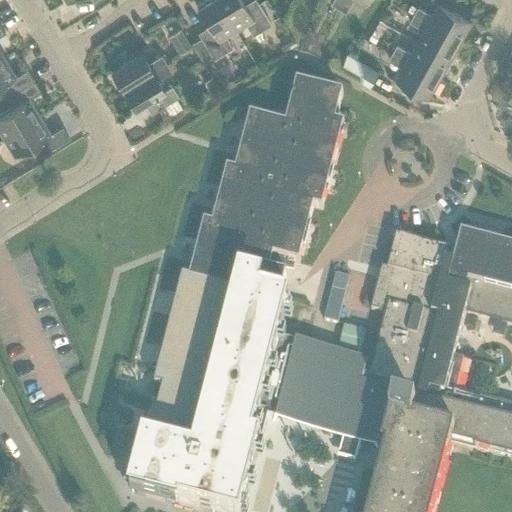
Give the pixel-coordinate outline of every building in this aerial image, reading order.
[(224,37),(234,31),(215,0),(205,0),(195,6),(210,31),(191,43),(204,64),(231,48),(224,37)] [(215,0),(234,31),(244,24),(251,36),(270,24),(257,3),(246,9),(240,0),(215,0)] [(339,9),(344,0),(332,0),(331,4),(339,9)] [(344,0),(339,9),(346,13),(352,0),(357,0),(366,5),(368,0),(344,0)] [(413,16),(459,42),(471,22),(438,3),(432,15),(418,7),(413,16)] [(450,59),(459,42),(413,16),(409,22),(423,30),(417,41),(450,59)] [(180,47),(192,41),(182,22),(169,29),(180,47)] [(439,78),(450,59),(417,41),(411,53),(396,45),(392,52),(439,78)] [(428,98),(439,78),(392,52),(388,60),(402,68),(396,80),(428,98)] [(121,91),(165,63),(160,55),(147,63),(140,53),(110,72),(121,91)] [(353,56),(344,71),(370,86),(379,71),(353,56)] [(0,99),(33,80),(26,69),(14,76),(3,58),(0,59),(0,99)] [(165,63),(121,91),(133,109),(143,103),(149,113),(158,108),(165,119),(182,108),(175,97),(177,95),(171,85),(163,90),(157,80),(170,72),(165,63)] [(0,133),(2,138),(38,116),(27,98),(39,91),(33,80),(0,99),(0,133)] [(344,125),(335,123),(338,109),(341,99),(341,100),(343,95),(297,83),(289,113),(293,113),(289,126),(250,116),(249,121),(250,121),(237,172),(227,170),(226,174),(227,174),(225,180),(224,185),(221,198),(214,226),(204,223),(203,228),(204,228),(190,280),(183,278),(182,279),(177,300),(176,303),(159,368),(158,372),(154,386),(159,387),(163,388),(159,404),(149,442),(138,439),(124,493),(199,511),(246,511),(271,421),(297,428),(300,428),(343,440),(340,450),(349,452),(357,454),(362,436),(384,442),(382,449),(386,450),(380,472),(369,511),(433,511),(450,451),(454,436),(477,442),(475,450),(488,453),(511,459),(511,247),(501,244),(462,234),(454,264),(450,278),(443,277),(450,250),(431,245),(397,236),(387,270),(396,272),(394,281),(379,277),(377,285),(377,287),(371,311),(386,315),(380,336),(377,349),(370,376),(362,374),(365,362),(318,349),(317,349),(294,343),(294,342),(293,341),(292,343),(279,339),(285,316),(285,315),(289,301),(257,293),(259,285),(260,283),(282,289),(286,277),(286,276),(287,271),(295,273),(296,265),(289,264),(289,262),(299,264),(299,263),(300,260),(300,259),(300,257),(301,255),(305,238),(309,223),(313,208),(322,210),(326,193),(333,170),(341,137),(344,125)] [(38,116),(2,138),(14,156),(33,145),(40,155),(68,138),(61,127),(49,134),(38,116)] [(332,290),(324,321),(337,324),(349,279),(336,275),(332,290)] [(106,415),(103,424),(112,427),(114,417),(106,415)]
